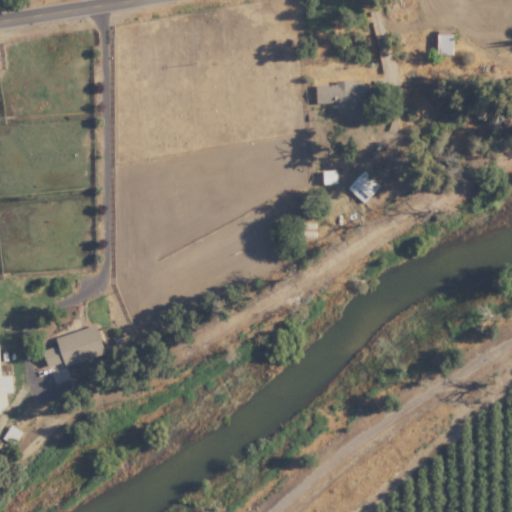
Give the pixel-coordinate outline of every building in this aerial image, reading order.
[(365,83),(352,84),(352,80),(334,81),(334,84),(316,85),(316,103),(366,102),(365,83)] [(325,185),(339,184),(338,170),(324,171),(325,185)] [(348,188),(364,204),(382,186),(365,170),(348,188)] [(106,354),(99,324),(57,335),(59,345),(44,348),(49,366),(65,362),(66,364),(106,354)] [(0,412),(5,413),(4,392),(13,392),(12,374),(3,374),(1,345),(0,345),(0,412)]
